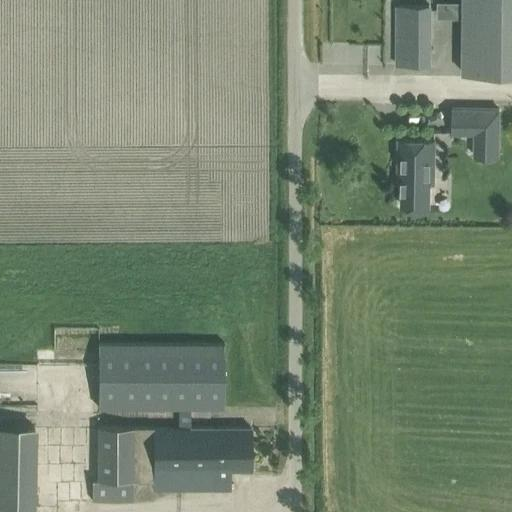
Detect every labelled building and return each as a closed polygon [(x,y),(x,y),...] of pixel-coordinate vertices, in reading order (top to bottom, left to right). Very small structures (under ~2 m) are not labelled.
[(436,0),(436,13),(458,13),(458,0),(436,0)] [(511,0),(464,0),(463,72),(511,72),(511,0)] [(398,64),(430,64),(430,4),(398,4),(398,64)] [(453,108),(452,130),(475,130),(475,153),(475,155),(500,155),(500,153),(500,131),(500,108),(453,108)] [(436,138),(400,137),(399,171),(403,171),(402,204),(430,205),(431,177),(435,177),(436,138)] [(224,406),(224,341),(98,342),(98,407),(177,406),(178,425),(189,426),(189,406),(224,406)] [(219,467),(219,426),(97,426),(97,479),(92,479),(91,500),(132,500),(133,480),(153,481),(153,484),(230,487),(230,468),(219,467)] [(230,467),(230,468),(251,468),(251,426),(221,426),(219,426),(219,467),(230,467)] [(34,511),(35,502),(0,501),(0,511),(34,511)]
